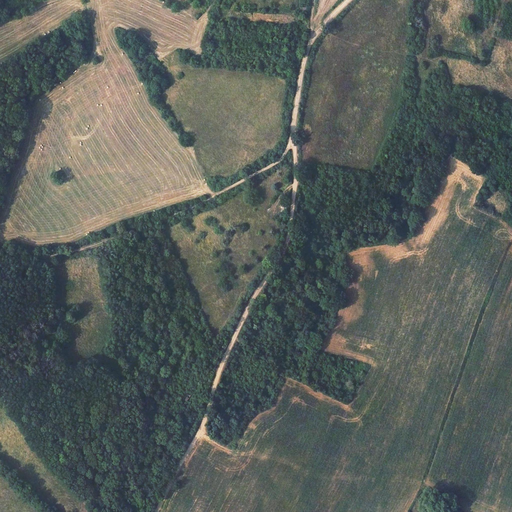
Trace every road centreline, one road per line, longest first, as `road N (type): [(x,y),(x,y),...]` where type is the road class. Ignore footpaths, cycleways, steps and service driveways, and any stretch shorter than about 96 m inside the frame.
road 1 (track): [(157,511),(198,435),(248,306),(284,248),(293,206),(291,137)]
road 2 (track): [(291,137),(280,160),(192,207),(67,253),(0,258)]
